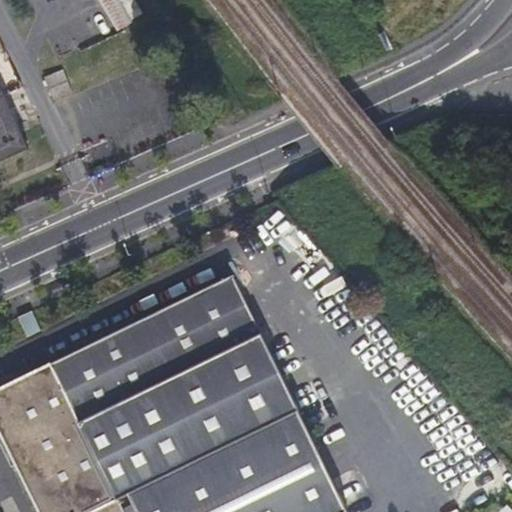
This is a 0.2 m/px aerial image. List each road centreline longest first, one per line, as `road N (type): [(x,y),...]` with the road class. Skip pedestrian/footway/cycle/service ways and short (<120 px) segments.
road 1 (secondary): [(392,100),(0,271)]
road 2 (secondary): [(498,0),(479,28),(392,100)]
road 3 (secondary): [(392,100),(511,50)]
